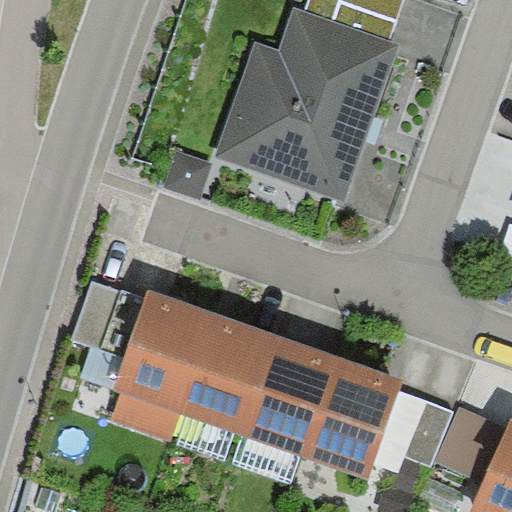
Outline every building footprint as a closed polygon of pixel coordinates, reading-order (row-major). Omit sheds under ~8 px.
[(221,143),(348,189),(403,38),(389,33),(310,5),(298,0),(283,43),(260,35),(221,143)] [(311,0),(310,5),(389,33),(401,0),(311,0)] [(511,211),(504,209),(494,236),(511,242),(511,211)] [(116,389),(179,411),(213,313),(150,291),(116,389)] [(179,411),(242,433),(276,335),(213,313),(179,411)] [(242,433),(305,454),(339,356),(276,335),(242,433)] [(305,454),(368,476),(402,378),(339,356),(305,454)] [(466,508),(475,511),(511,511),(511,421),(505,418),(466,508)] [(188,428),(182,450),(297,480),(303,458),(188,428)]
